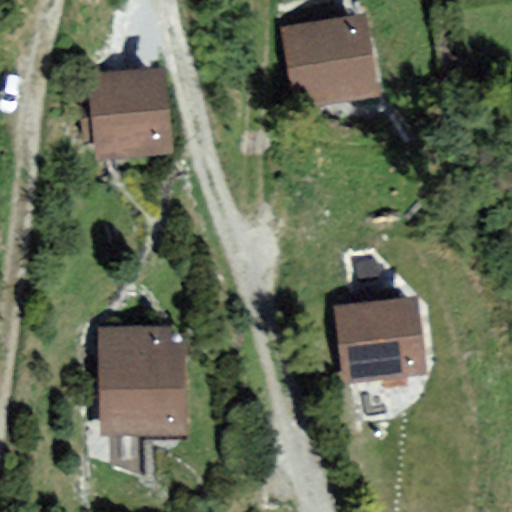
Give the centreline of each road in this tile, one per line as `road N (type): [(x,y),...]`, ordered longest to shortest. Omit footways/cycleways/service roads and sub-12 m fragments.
road 1 (residential): [(163,0),(213,188),(320,511)]
road 2 (residential): [(0,428),(40,71),(58,0)]
